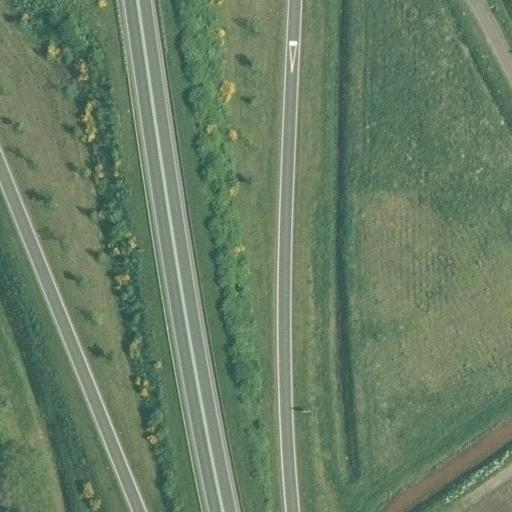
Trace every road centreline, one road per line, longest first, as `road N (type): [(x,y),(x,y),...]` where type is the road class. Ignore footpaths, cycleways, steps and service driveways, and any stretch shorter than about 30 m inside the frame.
road 1 (trunk): [(222,511),(137,0)]
road 2 (trunk): [(291,511),(283,346),(294,0)]
road 3 (trunk): [(0,176),(133,511)]
